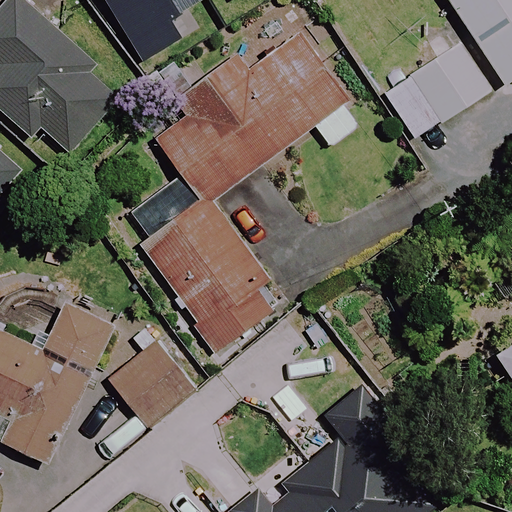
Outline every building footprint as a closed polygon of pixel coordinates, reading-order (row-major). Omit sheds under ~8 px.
[(105,77),(21,0),(19,0),(0,21),(0,64),(4,68),(0,71),(0,107),(36,141),(45,131),(70,154),(118,103),(98,84),(105,77)] [(511,83),(511,0),(451,0),(509,85),(511,83)] [(368,125),(303,31),(243,72),(238,64),(179,105),(188,119),(160,138),(206,205),(318,127),(334,149),(368,125)] [(490,96),(463,51),(388,95),(414,141),(490,96)] [(0,208),(27,179),(0,155),(0,208)] [(289,301),(216,201),(145,252),(217,353),(289,301)] [(115,330),(72,308),(48,356),(0,331),(0,438),(47,463),(115,330)] [(353,390),(310,335),(226,400),(268,455),(353,390)] [(199,390),(161,343),(115,380),(153,427),(199,390)] [(511,348),(500,356),(511,375),(511,348)] [(266,511),(253,495),(237,508),(226,494),(203,511),(266,511)]
